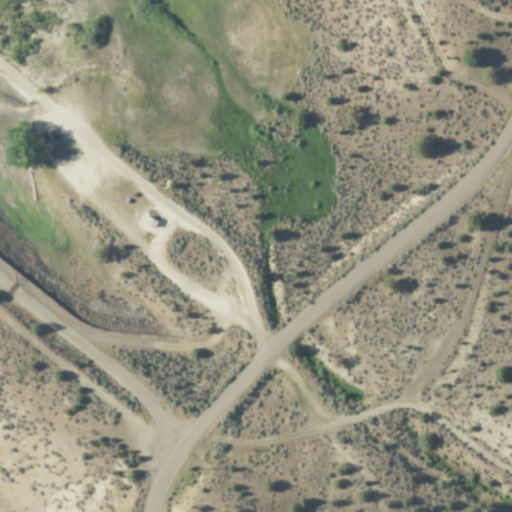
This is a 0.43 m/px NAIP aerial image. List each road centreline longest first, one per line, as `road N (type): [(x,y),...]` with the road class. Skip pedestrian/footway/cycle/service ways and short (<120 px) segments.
road 1 (tertiary): [(511,136),(187,443),(154,511)]
road 2 (residential): [(511,467),(412,398),(342,419),(275,352)]
road 3 (residential): [(0,279),(166,408),(187,443)]
